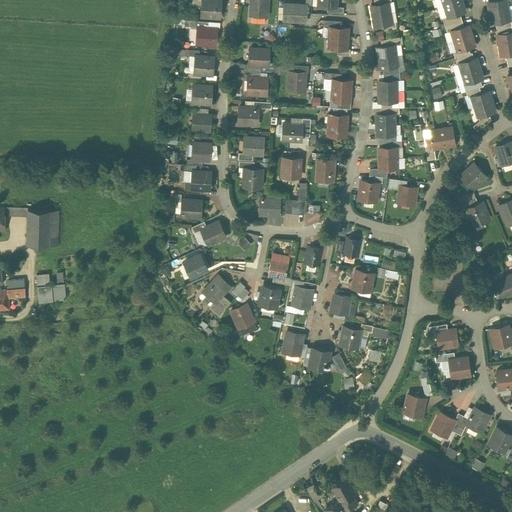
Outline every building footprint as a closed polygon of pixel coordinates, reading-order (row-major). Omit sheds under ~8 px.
[(202,0),(201,14),(220,15),(220,0),(202,0)] [(250,0),(250,14),(267,15),(267,0),(250,0)] [(461,0),(445,5),(448,15),(448,16),(460,12),(464,11),(461,0)] [(493,0),(489,1),(490,11),(507,9),(505,0),(493,0)] [(374,4),(371,4),(373,15),(389,12),(387,2),(387,1),(374,4)] [(305,4),(285,2),(285,6),(284,19),(291,20),(305,21),(306,4),(305,4)] [(445,5),(439,7),(442,17),(448,15),(445,5)] [(507,9),(490,11),(492,22),(495,21),(509,19),(507,9)] [(389,12),(373,15),(374,25),(383,24),(391,22),(389,12)] [(460,12),(448,16),(448,15),(442,17),(445,25),(462,20),(460,12)] [(509,19),(495,21),(496,27),(511,25),(511,18),(509,19)] [(462,20),(445,25),(447,31),(452,29),(464,25),(462,20)] [(464,25),(452,29),(455,39),(471,34),(468,24),(464,25)] [(511,28),(511,25),(498,27),(499,33),(511,30),(511,28)] [(208,26),(198,26),(197,42),(215,44),(217,27),(208,26)] [(341,26),(330,26),(330,36),(347,37),(347,27),(341,26)] [(447,31),(445,32),(448,42),(455,39),(452,29),(447,31)] [(511,30),(499,33),(497,33),(499,44),(511,41),(511,30)] [(471,34),(455,39),(458,49),(458,50),(468,46),(474,45),(471,34)] [(347,37),(330,36),(329,47),(338,48),(346,48),(347,37)] [(401,36),(380,40),(381,46),(394,44),(400,43),(402,43),(401,36)] [(511,41),(499,44),(501,54),(506,54),(511,52),(511,41)] [(400,43),(394,44),(395,55),(402,54),(402,53),(401,54),(400,43)] [(381,46),(377,46),(379,57),(395,55),(394,44),(381,46)] [(468,46),(458,50),(458,49),(453,51),(455,57),(470,52),(468,46)] [(269,48),(250,47),(249,63),(249,64),(261,65),(268,65),(269,48)] [(470,52),(455,57),(457,63),(460,62),(459,62),(474,57),(472,52),(470,52)] [(199,55),(195,54),(195,55),(194,71),(201,72),(213,73),(214,56),(199,55)] [(395,55),(379,57),(380,67),(382,67),(396,65),(397,65),(395,55)] [(474,57),(459,62),(460,62),(463,72),(479,67),(476,57),(474,57)] [(296,64),(280,63),(280,71),(289,71),(289,70),(296,71),(296,64)] [(396,65),(382,67),(383,73),(400,72),(399,65),(397,65),(396,65)] [(479,67),(463,72),(465,81),(466,82),(480,78),(482,77),(479,67)] [(296,71),(289,70),(289,71),(287,89),(304,90),(305,71),(296,71)] [(260,77),(248,76),(247,93),(266,94),(267,77),(260,77)] [(341,79),(333,78),(333,89),(349,90),(350,79),(341,79)] [(480,78),(466,82),(465,81),(463,82),(466,90),(479,86),(482,85),(480,78)] [(395,79),(383,79),(379,79),(379,90),(396,90),(395,79)] [(212,85),(193,83),(192,99),(192,100),(200,101),(211,101),(212,85)] [(432,88),(434,97),(443,95),(440,85),(432,88)] [(479,86),(466,90),(468,97),(472,95),(481,92),(479,86)] [(349,100),(349,90),(333,89),(332,99),(341,100),(349,101),(349,100)] [(396,90),(379,90),(379,101),(381,101),(392,101),(396,101),(396,90)] [(481,92),(472,95),(475,105),(491,100),(488,90),(481,92)] [(443,99),(434,100),(435,108),(444,107),(443,99)] [(491,100),(475,105),(478,116),(489,112),(494,111),(491,100)] [(253,106),(239,105),(238,122),(257,123),(258,107),(258,106),(253,106)] [(210,113),(194,112),(192,129),(209,130),(210,113)] [(489,112),(478,116),(480,120),(473,125),(477,130),(491,118),(489,112)] [(346,114),(330,113),(329,124),(346,125),(346,114)] [(394,113),(393,113),(381,113),(377,113),(377,124),(394,123),(394,113)] [(310,118),(302,117),(302,123),(301,135),(309,136),(310,118)] [(302,123),(283,122),(282,139),(301,140),(301,135),(302,123)] [(394,123),(377,124),(377,134),(378,134),(394,134),(394,123)] [(346,125),(329,124),(328,134),(345,135),(346,125)] [(452,126),(445,128),(447,144),(455,143),(452,126)] [(445,128),(438,129),(441,145),(447,144),(445,128)] [(438,129),(431,130),(433,145),(434,147),(441,145),(438,129)] [(263,137),(245,136),(244,152),(253,153),(262,154),(263,137)] [(210,142),(194,141),(192,158),(203,159),(209,159),(210,142)] [(511,144),(511,141),(495,146),(501,164),(511,160),(511,144)] [(433,145),(425,146),(428,159),(436,158),(434,147),(433,145)] [(396,146),(379,146),(379,157),(396,157),(396,146)] [(300,157),(283,156),(282,175),(299,176),(300,157)] [(396,157),(379,157),(380,168),(388,168),(397,167),(396,157)] [(334,159),(317,158),(316,179),(333,180),(334,159)] [(474,162),(461,175),(472,188),(486,175),(474,162)] [(254,167),(245,166),(245,167),(243,185),(260,186),(261,167),(254,167)] [(380,168),(370,168),(369,174),(383,176),(387,177),(388,168),(380,168)] [(196,170),(192,170),(191,187),(210,188),(211,171),(196,170)] [(383,176),(369,174),(368,180),(378,181),(378,182),(382,182),(383,176)] [(407,180),(389,177),(388,187),(399,189),(400,185),(406,185),(407,180)] [(368,180),(361,179),(359,198),(375,200),(378,182),(378,181),(368,180)] [(307,182),(299,181),(298,199),(299,199),(306,200),(307,182)] [(406,185),(400,185),(399,189),(397,201),(414,204),(416,187),(406,185)] [(473,191),(457,196),(459,202),(475,196),(473,191)] [(475,196),(459,202),(462,209),(466,207),(478,202),(475,196)] [(280,198),(261,197),(260,214),(279,215),(280,198)] [(201,199),(182,198),(181,215),(200,216),(201,199)] [(511,198),(499,204),(507,224),(511,222),(511,198)] [(478,202),(466,207),(473,225),(489,218),(482,201),(478,202)] [(28,208),(4,207),(5,215),(27,215),(27,209),(28,209),(28,208)] [(28,209),(27,209),(27,215),(26,244),(49,245),(50,210),(28,209)] [(274,224),(275,215),(266,215),(266,224),(274,224)] [(204,220),(192,226),(194,232),(201,229),(201,228),(207,225),(204,220)] [(207,225),(201,228),(201,229),(208,243),(225,235),(218,220),(207,225)] [(245,235),(238,241),(246,249),(252,242),(245,235)] [(361,239),(346,236),(342,253),(343,253),(358,256),(357,256),(358,256),(362,239),(361,239)] [(323,248),(307,245),(304,261),(319,265),(323,248)] [(406,251),(395,249),(393,254),(404,257),(406,251)] [(201,253),(183,261),(191,276),(208,268),(201,253)] [(287,260),(271,256),(268,274),(273,275),(274,274),(284,276),(286,269),(286,268),(287,260)] [(394,268),(396,261),(383,257),(381,265),(394,268)] [(385,275),(387,267),(379,266),(378,274),(385,275)] [(373,272),(357,268),(353,287),(369,290),(373,272)] [(386,275),(397,278),(399,270),(388,268),(386,275)] [(37,284),(50,283),(49,272),(36,273),(37,284)] [(218,274),(203,290),(215,301),(222,294),(230,285),(218,274)] [(291,277),(284,276),(284,278),(273,275),(272,280),(290,284),(291,277)] [(328,275),(322,296),(328,297),(334,277),(328,275)] [(495,280),(494,276),(488,279),(495,295),(501,293),(495,281),(495,280)] [(511,292),(505,276),(495,280),(495,281),(501,293),(502,296),(511,292)] [(24,279),(8,280),(8,288),(24,286),(24,279)] [(240,281),(232,289),(237,294),(245,285),(240,281)] [(38,284),(39,300),(66,299),(65,283),(38,284)] [(279,288),(263,285),(259,303),(276,306),(279,288)] [(8,288),(7,288),(7,290),(8,289),(8,297),(15,296),(15,294),(25,293),(24,286),(8,288)] [(312,289),(296,286),(292,304),(309,307),(312,289)] [(244,287),(238,294),(242,298),(248,291),(244,287)] [(7,290),(0,289),(0,309),(9,309),(8,297),(8,289),(7,290)] [(222,294),(215,301),(210,306),(217,312),(228,300),(222,294)] [(350,297),(334,294),(331,310),(347,313),(350,297)] [(246,303),(231,309),(238,327),(239,326),(253,320),(254,320),(246,303)] [(384,303),(383,311),(391,312),(392,304),(384,303)] [(286,311),(285,322),(294,322),(294,311),(286,311)] [(253,320),(239,326),(242,333),(256,327),(253,320)] [(373,325),(361,323),(360,328),(359,334),(367,336),(368,331),(372,332),(373,325)] [(447,323),(429,326),(430,332),(436,331),(447,329),(447,323)] [(507,324),(491,328),(495,346),(511,342),(510,337),(507,324)] [(360,328),(344,325),(340,344),(356,347),(359,334),(360,328)] [(447,329),(436,331),(439,347),(457,345),(455,328),(447,329)] [(303,334),(287,330),(282,351),(299,354),(301,342),(303,334)] [(301,342),(299,354),(298,360),(304,361),(307,343),(301,342)] [(329,350),(313,347),(309,365),(325,368),(326,365),(327,366),(328,364),(326,364),(329,350)] [(369,358),(380,360),(382,350),(371,347),(369,358)] [(347,367),(339,352),(331,356),(339,371),(347,367)] [(453,352),(435,354),(436,362),(449,360),(449,359),(454,358),(453,352)] [(454,358),(449,359),(449,360),(451,376),(470,373),(467,357),(454,358)] [(358,374),(365,382),(374,375),(366,366),(358,374)] [(511,368),(497,370),(498,387),(511,385),(511,368)] [(427,376),(421,377),(425,395),(432,393),(427,376)] [(425,397),(408,393),(404,411),(420,415),(425,397)] [(490,414),(475,406),(471,414),(470,414),(469,415),(470,416),(469,417),(466,423),(481,431),(490,414)] [(455,419),(440,411),(431,428),(446,436),(450,429),(455,419)] [(458,412),(455,419),(450,429),(455,431),(464,415),(458,412)] [(464,415),(455,431),(461,434),(466,423),(469,417),(464,415)] [(511,433),(497,426),(488,443),(503,450),(511,433)] [(398,468),(390,464),(388,469),(395,473),(398,468)] [(346,476),(331,484),(340,499),(341,501),(342,501),(350,496),(356,492),(346,476)] [(313,483),(307,486),(314,499),(320,496),(313,483)] [(350,496),(342,501),(346,509),(355,504),(350,496)] [(340,499),(325,508),(327,511),(347,511),(346,509),(342,501),(341,501),(340,499)] [(387,511),(391,505),(380,500),(374,511),(387,511)]
